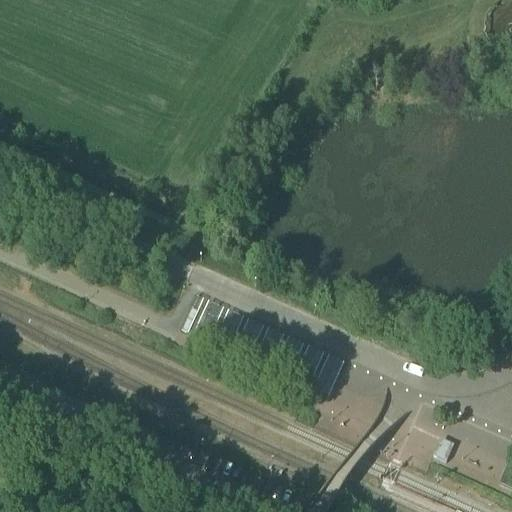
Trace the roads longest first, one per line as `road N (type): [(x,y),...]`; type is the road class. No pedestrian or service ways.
road 1 (residential): [(467,389),(428,386),(0,189)]
road 2 (unclassified): [(243,511),(0,402)]
